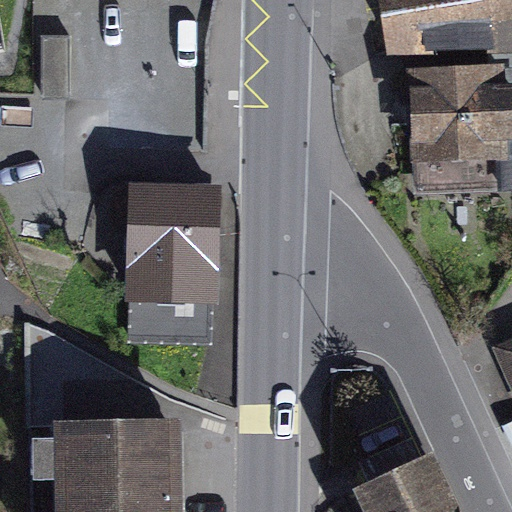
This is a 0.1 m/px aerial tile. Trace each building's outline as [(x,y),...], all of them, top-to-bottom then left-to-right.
[(511,0),(377,0),(387,62),(511,57),(511,0)] [(69,38),(38,39),(40,102),(71,101),(69,38)] [(503,67),(407,73),(414,193),(478,187),(478,166),(510,165),(509,144),(511,144),(511,88),(505,88),(503,67)] [(218,308),(222,189),(130,186),(127,345),(212,346),(212,308),(218,308)] [(511,341),(492,350),(511,394),(511,341)] [(183,511),(181,423),(54,427),(55,511),(183,511)] [(458,511),(433,460),(355,496),(362,511),(458,511)]
